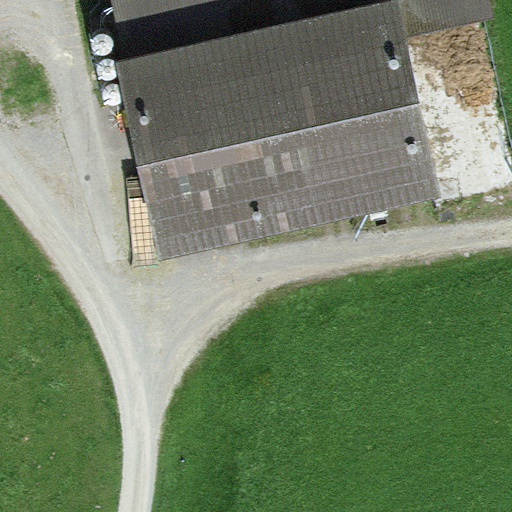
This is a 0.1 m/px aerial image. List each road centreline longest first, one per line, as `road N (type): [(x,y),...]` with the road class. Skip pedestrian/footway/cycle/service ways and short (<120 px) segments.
road 1 (track): [(511,234),(289,269),(120,335)]
road 2 (track): [(139,511),(149,424),(138,376),(120,335),(0,171)]
